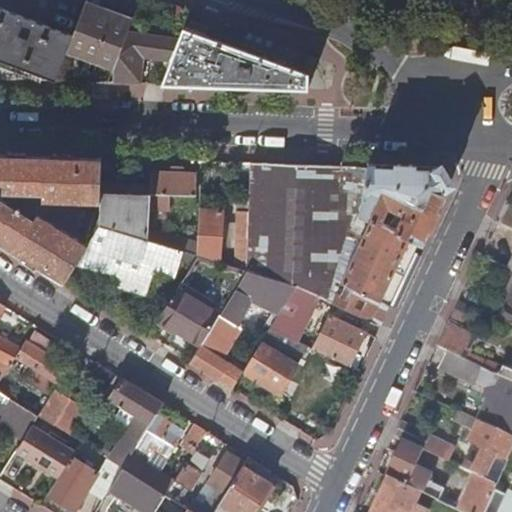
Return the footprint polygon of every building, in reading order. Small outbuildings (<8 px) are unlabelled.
[(133,17),(89,0),(86,0),(85,3),(132,21),(133,17)] [(130,27),(131,23),(132,21),(85,3),(73,33),(68,47),(115,65),(130,27)] [(73,33),(0,4),(0,77),(55,80),(66,52),(68,47),(73,33)] [(115,65),(115,82),(140,83),(140,77),(144,77),(146,54),(172,57),(181,34),(130,27),(115,65)] [(172,57),(162,84),(262,88),(263,58),(183,28),(181,34),(172,57)] [(68,47),(66,52),(113,70),(115,65),(68,47)] [(309,75),(263,58),(262,88),(308,90),(309,75)] [(0,243),(64,283),(86,246),(88,243),(38,213),(34,219),(1,198),(0,199),(0,183),(4,183),(4,191),(44,193),(44,200),(100,203),(101,192),(101,171),(102,157),(0,152),(0,243)] [(116,157),(102,157),(101,171),(115,172),(116,157)] [(346,191),(350,166),(251,162),(250,213),(247,271),(250,272),(296,286),(299,287),(318,296),(327,300),(353,215),(358,193),(346,191)] [(332,303),(380,326),(448,183),(441,170),(350,166),(346,191),(358,193),(361,173),(367,174),(360,213),(353,228),(365,234),(332,303)] [(151,194),(150,194),(150,207),(166,208),(167,194),(196,196),(196,174),(183,173),(183,167),(173,167),(172,173),(152,172),(151,194)] [(99,225),(113,229),(127,233),(148,240),(149,230),(149,227),(150,207),(150,194),(101,192),(100,203),(99,225)] [(199,241),(199,256),(221,263),(223,211),(200,210),(199,241)] [(238,268),(247,271),(250,213),(239,212),(238,268)] [(88,243),(86,246),(100,254),(113,229),(99,225),(88,243)] [(148,240),(199,256),(199,241),(149,227),(149,230),(148,240)] [(179,260),(193,265),(199,256),(148,240),(127,233),(121,249),(136,254),(135,259),(152,264),(159,267),(176,272),(179,260)] [(193,265),(159,319),(201,345),(224,308),(235,291),(247,271),(238,268),(221,263),(199,256),(193,265)] [(296,286),(250,272),(246,279),(288,299),(296,286)] [(288,299),(246,279),(240,292),(280,312),(288,299)] [(270,329),(297,341),(318,296),(299,287),(296,286),(288,299),(280,312),(270,329)] [(201,345),(191,362),(233,389),(244,372),(245,369),(229,358),(226,358),(233,346),(233,345),(245,325),(241,323),(255,302),(235,291),(224,308),(201,345)] [(500,376),(511,381),(511,374),(469,353),(476,338),(460,331),(471,307),(459,301),(438,346),(476,365),(500,376)] [(511,325),(511,304),(511,305),(507,303),(499,320),(511,325)] [(313,349),(349,366),(364,332),(328,315),(313,349)] [(262,343),(299,366),(310,347),(297,341),(270,329),(262,343)] [(0,335),(0,358),(11,365),(16,357),(22,349),(0,335)] [(27,340),(22,349),(16,357),(59,384),(70,366),(27,340)] [(245,369),(244,372),(280,394),(299,366),(262,343),(245,369)] [(0,358),(0,383),(11,365),(0,358)] [(511,436),(511,381),(500,376),(476,365),(474,370),(479,373),(475,381),(484,385),(480,395),(486,398),(476,420),(479,421),(511,436)] [(123,378),(118,376),(106,395),(110,398),(123,378)] [(123,378),(110,398),(138,415),(151,423),(157,414),(164,404),(123,378)] [(56,389),(39,415),(70,434),(87,409),(56,389)] [(0,390),(0,423),(24,439),(39,415),(0,390)] [(157,414),(151,423),(151,424),(139,444),(166,460),(184,431),(157,414)] [(151,424),(137,415),(111,460),(124,468),(132,454),(139,444),(151,424)] [(404,441),(424,450),(447,462),(454,446),(402,421),(395,437),(404,441)] [(475,475),(497,485),(511,451),(511,436),(479,421),(470,441),(484,448),(476,467),(466,462),(463,469),(475,475)] [(41,422),(30,438),(66,460),(76,444),(41,422)] [(206,430),(194,423),(182,446),(192,452),(206,430)] [(206,430),(192,452),(184,465),(177,478),(175,480),(191,490),(221,440),(206,430)] [(420,493),(443,504),(446,499),(426,490),(429,483),(412,476),(424,450),(404,441),(387,477),(420,493)] [(443,504),(459,511),(475,475),(463,469),(447,462),(424,450),(412,476),(429,483),(426,490),(446,499),(443,504)] [(101,469),(75,452),(48,494),(73,509),(80,498),(82,499),(88,490),(104,499),(111,487),(120,474),(124,468),(111,460),(108,458),(101,469)] [(242,466),(244,463),(228,453),(209,482),(215,486),(201,510),(198,508),(195,511),(213,511),(219,504),(242,466)] [(132,454),(124,468),(166,494),(174,481),(132,454)] [(177,478),(184,465),(176,460),(168,472),(177,478)] [(292,511),(295,507),(283,500),(276,503),(271,511),(268,511),(257,505),(271,483),(242,466),(219,504),(232,511),(292,511)] [(155,511),(166,494),(124,468),(120,474),(111,487),(151,511),(155,511)] [(460,511),(484,511),(495,489),(497,485),(475,475),(459,511),(460,511)] [(429,511),(415,505),(420,493),(387,477),(370,511),(429,511)] [(511,511),(511,479),(505,495),(495,489),(484,511),(511,511)]
